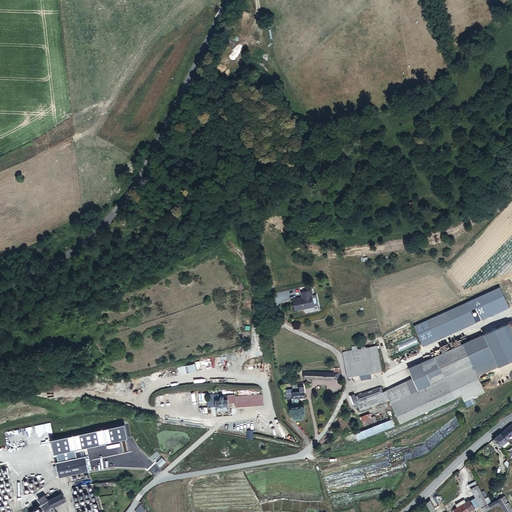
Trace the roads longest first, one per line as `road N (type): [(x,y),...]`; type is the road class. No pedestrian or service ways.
road 1 (tertiary): [(0,291),(69,256),(134,192),(227,0)]
road 2 (unclassified): [(315,441),(297,455),(161,479),(129,511)]
road 3 (tertiary): [(511,416),(404,511)]
